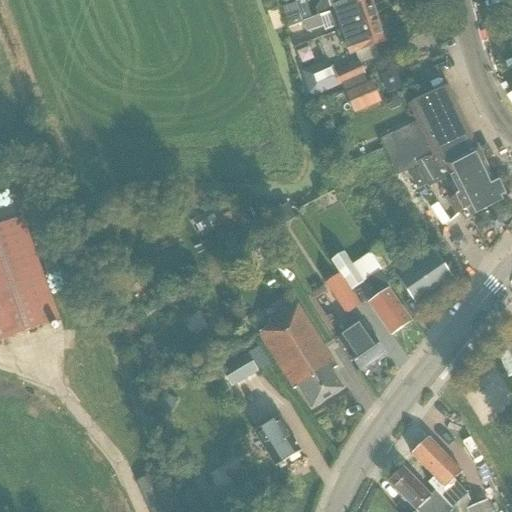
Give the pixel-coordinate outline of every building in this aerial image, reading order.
[(340,9),(365,0),(323,0),(324,1),(320,2),(316,10),(318,17),(320,16),(330,13),(340,9)] [(365,0),(340,9),(330,13),(336,32),(377,18),(370,0),(365,0)] [(298,2),(279,9),(283,21),(302,14),(298,2)] [(320,16),(318,17),(303,22),(307,32),(323,27),(320,16)] [(336,32),(340,45),(351,41),(356,53),(384,43),(385,43),(377,18),(336,32)] [(326,62),(301,72),(309,93),(318,94),(337,86),(364,74),(359,62),(331,74),(326,62)] [(401,89),(395,72),(381,77),(387,94),(401,89)] [(372,83),(345,95),(355,115),(381,103),(372,83)] [(466,209),(471,217),(506,199),(505,197),(511,193),(505,179),(498,182),(496,178),(492,180),(483,161),(488,158),(491,157),(486,146),(483,147),(478,149),(448,87),(409,105),(418,122),(380,140),(398,175),(419,165),(420,169),(413,172),(421,190),(445,179),(455,198),(449,201),(456,214),(466,209)] [(287,204),(276,211),(284,225),(296,218),(287,204)] [(22,218),(0,226),(0,340),(58,319),(22,218)] [(386,243),(371,253),(381,270),(382,271),(389,265),(396,275),(415,302),(451,277),(432,250),(413,263),(405,269),(398,259),(396,260),(386,243)] [(344,254),(332,261),(340,273),(351,289),(352,290),(363,283),(363,282),(366,280),(380,271),(381,270),(371,253),(352,266),(344,254)] [(380,271),(366,280),(378,297),(369,303),(392,335),(411,322),(389,290),(391,288),(380,271)] [(340,273),(325,283),(345,314),(361,304),(351,289),(340,273)] [(326,324),(334,320),(332,315),(327,317),(315,297),(322,292),(320,288),(308,295),(326,324)] [(311,409),(343,389),(332,370),(337,367),(298,304),(267,325),(269,328),(259,335),(293,390),(297,387),(311,409)] [(360,371),(384,354),(362,323),(339,339),(360,371)] [(222,368),(232,386),(258,371),(247,353),(222,368)] [(164,394),(157,407),(170,413),(177,400),(164,394)] [(275,467),(301,451),(281,419),(255,434),(275,467)] [(453,479),(460,473),(461,473),(462,472),(429,438),(428,439),(429,439),(413,454),(442,485),(436,490),(453,509),(468,495),(453,479)] [(389,482),(417,511),(449,511),(453,509),(436,490),(430,496),(404,468),(389,482)] [(137,482),(150,511),(170,511),(154,474),(137,482)] [(237,496),(233,486),(203,495),(206,506),(237,496)] [(467,511),(491,511),(487,501),(467,509),(467,511)]
